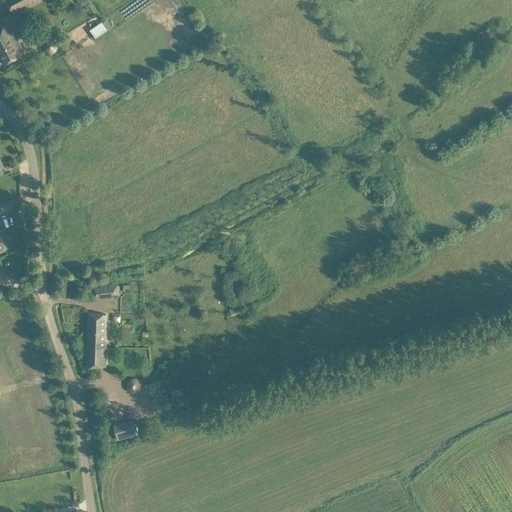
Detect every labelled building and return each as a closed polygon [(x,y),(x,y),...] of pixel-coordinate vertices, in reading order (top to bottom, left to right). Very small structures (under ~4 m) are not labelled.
[(4,0),(11,12),(34,0),(4,0)] [(0,57),(3,64),(12,59),(17,56),(24,53),(13,31),(7,34),(1,23),(0,23),(0,57)] [(94,287),(95,298),(118,295),(117,284),(94,287)] [(86,366),(104,367),(106,314),(88,313),(86,366)] [(121,424),(114,426),(118,439),(124,437),(121,424)]
